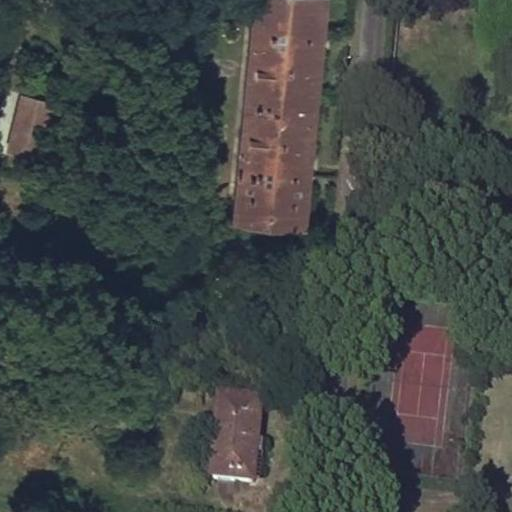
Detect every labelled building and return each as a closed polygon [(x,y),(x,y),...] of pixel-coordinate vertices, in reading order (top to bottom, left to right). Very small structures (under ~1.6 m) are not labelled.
[(303,222),(325,0),(256,0),(235,215),(303,222)] [(41,154),(53,100),(17,92),(5,146),(41,154)] [(0,287),(21,306),(29,298),(0,273),(0,287)] [(0,333),(23,308),(21,306),(0,287),(0,333)] [(43,326),(148,418),(157,409),(50,317),(43,326)] [(127,447),(150,420),(148,418),(43,326),(39,323),(17,350),(20,353),(125,445),(127,447)] [(118,453),(125,445),(20,353),(12,360),(118,453)] [(218,440),(258,444),(263,401),(223,396),(218,440)] [(254,481),(258,444),(218,440),(214,477),(254,481)]
